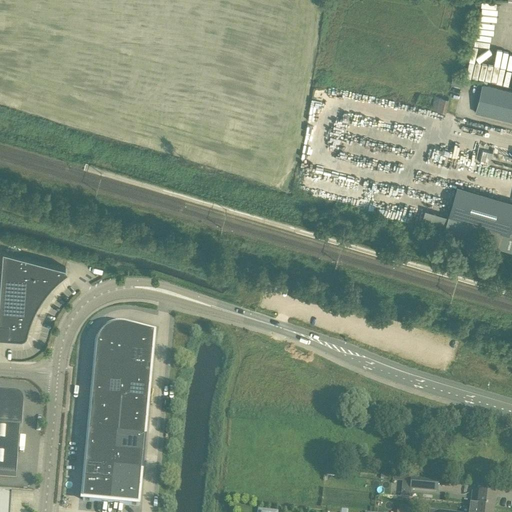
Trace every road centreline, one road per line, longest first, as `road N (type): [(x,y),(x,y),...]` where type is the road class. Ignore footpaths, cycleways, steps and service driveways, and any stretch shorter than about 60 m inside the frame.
road 1 (tertiary): [(57,376),(74,315),(104,292),(126,287),(240,314),(511,407)]
road 2 (unknown): [(78,511),(89,346),(111,326),(152,327)]
road 3 (unknown): [(165,327),(150,511)]
road 4 (tertiary): [(44,511),(57,376)]
